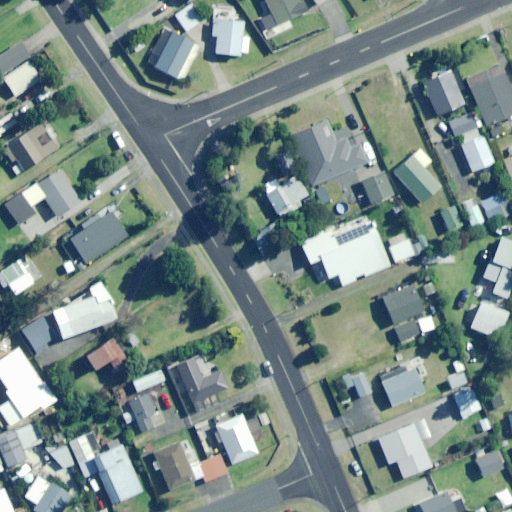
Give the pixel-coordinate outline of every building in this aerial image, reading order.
[(301,0),(265,0),(279,26),(308,12),(301,0)] [(187,31),(203,20),(192,3),(175,15),(187,31)] [(242,36),(243,22),(213,19),(212,35),(217,36),(215,54),(247,56),(249,37),(242,36)] [(182,81),(200,46),(172,31),(154,66),(182,81)] [(0,54),(0,73),(1,75),(27,59),(29,57),(19,42),(0,54)] [(41,80),(27,59),(1,75),(15,96),(41,80)] [(486,126),(511,115),(511,91),(502,66),(491,71),(494,78),(470,88),(486,126)] [(437,115),(464,104),(449,71),(423,82),(437,115)] [(455,136),(477,128),(471,110),(448,118),(455,136)] [(0,136),(0,137),(0,135),(0,133),(16,124),(10,113),(0,119),(0,136)] [(346,137),(336,141),(327,120),(291,135),(312,185),(368,162),(360,144),(350,148),(346,137)] [(17,174),(58,147),(42,123),(6,147),(17,163),(12,167),(17,174)] [(472,172),(493,163),(482,135),(460,143),(472,172)] [(424,167),(430,161),(421,150),(395,172),(422,202),(440,186),(424,167)] [(57,216),(80,201),(59,168),(5,203),(19,224),(35,214),(30,207),(44,197),(57,216)] [(371,204),(393,194),(384,173),(362,182),(371,204)] [(297,200),(307,194),(295,175),(279,186),(274,178),(260,187),(281,219),(301,206),(297,200)] [(488,219),(509,210),(502,192),(480,201),(488,219)] [(472,227),(483,223),(477,205),(465,209),(472,227)] [(447,231),(462,225),(455,207),(440,213),(447,231)] [(86,263),(127,236),(111,212),(70,239),(86,263)] [(423,227),(417,214),(410,217),(416,230),(423,227)] [(342,285),(390,266),(371,220),(329,237),(327,231),(300,242),(309,264),(320,259),(328,278),(337,275),(342,285)] [(263,256),(287,242),(276,222),(251,237),(263,256)] [(506,298),(511,283),(511,241),(499,237),(479,287),(506,298)] [(395,263),(413,255),(407,239),(388,247),(395,263)] [(13,296),(34,282),(18,258),(0,269),(0,284),(2,287),(6,285),(13,296)] [(412,316),(424,311),(412,284),(382,297),(401,341),(419,334),(412,316)] [(71,335),(115,319),(108,299),(97,303),(94,295),(60,307),(71,335)] [(496,336),(503,312),(473,303),(467,322),(473,324),(472,329),(496,336)] [(45,343),(57,335),(43,316),(21,331),(38,354),(48,347),(45,343)] [(115,372),(128,363),(112,338),(83,357),(93,371),(108,361),(115,372)] [(0,370),(1,373),(18,362),(9,348),(0,354),(0,370)] [(221,370),(202,378),(194,357),(176,364),(196,412),(220,402),(216,393),(228,388),(221,370)] [(459,376),(467,373),(460,358),(453,362),(459,376)] [(159,368),(132,380),(138,392),(164,380),(159,368)] [(390,406),(424,393),(415,369),(381,382),(390,406)] [(360,398),(371,393),(363,374),(352,379),(360,398)] [(463,417),(480,409),(471,388),(453,396),(463,417)] [(159,410),(156,412),(147,393),(127,402),(130,410),(123,414),(127,423),(136,419),(142,432),(165,422),(159,410)] [(232,464),(257,453),(241,414),(215,425),(232,464)] [(23,450),(42,442),(35,423),(0,435),(0,447),(7,467),(27,459),(23,450)] [(403,478),(431,466),(414,423),(378,438),(388,463),(395,460),(403,478)] [(121,444),(94,456),(85,435),(69,441),(85,477),(97,472),(112,504),(142,491),(121,444)] [(193,451),(185,454),(179,442),(154,453),(170,490),(203,476),(206,482),(227,473),(220,455),(199,464),(193,451)] [(499,471),(504,468),(494,450),(484,456),(481,451),(473,455),(491,489),(504,482),(499,471)] [(36,511),(61,511),(71,495),(37,475),(25,496),(38,503),(33,511),(36,511)] [(27,511),(25,506),(13,511),(3,489),(0,490),(0,511),(27,511)] [(462,499),(452,504),(447,492),(420,504),(422,511),(466,511),(467,511),(462,499)]
